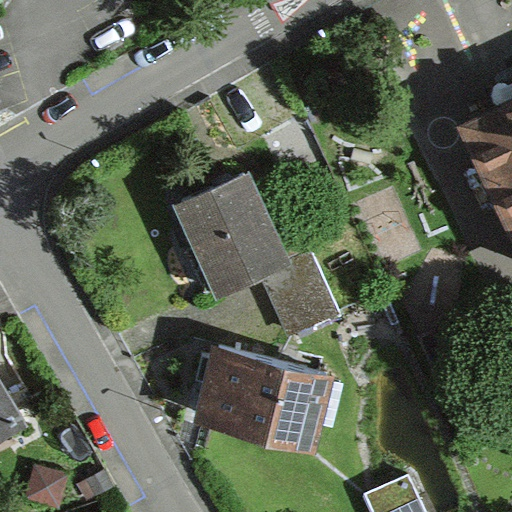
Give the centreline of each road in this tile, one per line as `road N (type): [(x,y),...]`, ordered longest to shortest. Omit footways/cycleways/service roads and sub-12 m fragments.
road 1 (residential): [(177,511),(0,227)]
road 2 (residential): [(287,0),(0,165)]
